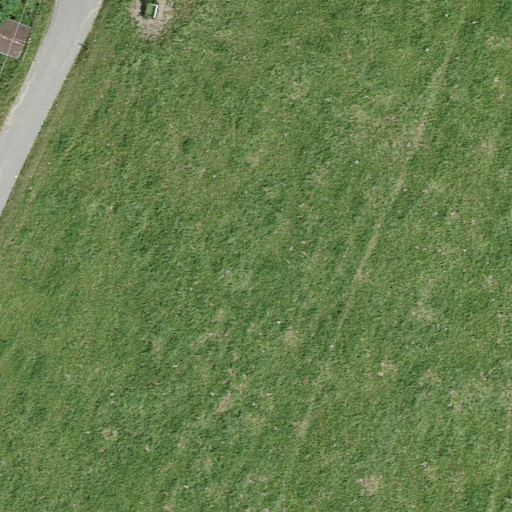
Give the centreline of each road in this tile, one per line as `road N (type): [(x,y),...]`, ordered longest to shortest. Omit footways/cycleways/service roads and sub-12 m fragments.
road 1 (motorway): [(261,0),(86,511)]
road 2 (motorway): [(222,511),(395,0)]
